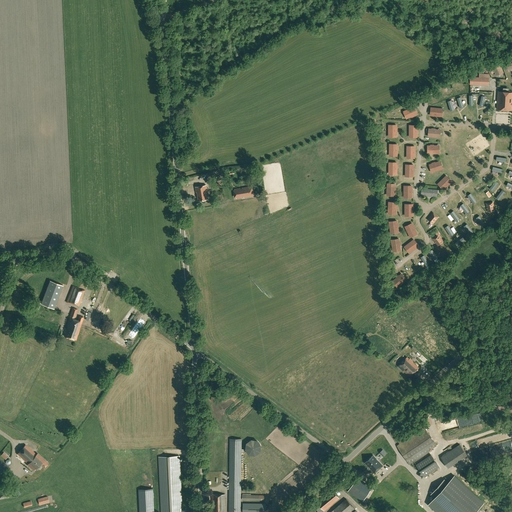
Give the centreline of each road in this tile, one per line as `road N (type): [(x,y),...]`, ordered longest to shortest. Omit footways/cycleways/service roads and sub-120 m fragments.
road 1 (unclassified): [(193,348),(161,25)]
road 2 (unclassified): [(343,463),(511,310)]
road 3 (unclassified): [(193,348),(71,256),(17,258)]
road 4 (unclassified): [(343,463),(193,348)]
road 5 (unclassified): [(202,511),(193,348)]
